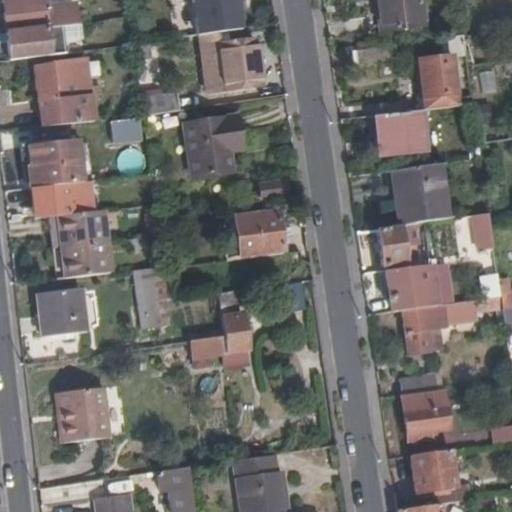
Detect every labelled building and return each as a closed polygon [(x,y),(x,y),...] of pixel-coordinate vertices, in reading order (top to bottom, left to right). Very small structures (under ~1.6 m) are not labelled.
[(43,8),(42,0),(1,0),(6,34),(59,28),(76,25),(73,4),(43,8)] [(416,0),(377,0),(382,33),(421,27),(416,0)] [(9,62),(62,56),(59,28),(6,34),(9,62)] [(465,58),(462,36),(434,40),(437,56),(457,53),(458,59),(465,58)] [(260,86),(252,41),(216,46),(224,92),(260,86)] [(145,45),(131,47),(133,63),(148,61),(145,45)] [(396,45),(354,51),(356,64),(397,58),(396,45)] [(421,111),(472,105),(471,94),(454,96),(449,58),(415,62),(421,111)] [(35,69),(42,128),(94,122),(87,62),(35,69)] [(482,63),(467,65),(468,76),(484,74),(482,63)] [(173,96),(138,101),(141,117),(176,112),(173,96)] [(106,107),(107,120),(136,117),(135,104),(106,107)] [(419,111),(374,117),(379,156),(424,151),(419,111)] [(140,141),(137,119),(107,123),(110,145),(140,141)] [(232,175),(229,153),(228,142),(239,141),(236,119),(184,127),(191,180),(232,175)] [(26,163),(33,222),(47,221),(56,220),(67,218),(63,186),(80,183),(78,160),(83,156),(81,145),(76,143),(75,141),(19,148),(21,164),(26,163)] [(228,142),(229,153),(241,151),(239,141),(228,142)] [(86,144),(81,145),(83,156),(78,160),(80,183),(92,182),(86,144)] [(140,153),(119,153),(118,171),(139,171),(140,153)] [(437,165),(390,172),(399,228),(408,227),(423,224),(445,221),(437,165)] [(258,185),(260,202),(284,199),(282,183),(258,185)] [(282,254),(276,213),(234,219),(240,260),(282,254)] [(67,218),(56,220),(59,249),(63,279),(102,274),(95,215),(67,218)] [(491,237),(488,215),(473,217),(475,230),(478,251),(486,251),(492,250),(491,237)] [(47,221),(51,250),(59,249),(56,220),(47,221)] [(399,228),(376,231),(381,268),(406,265),(404,248),(411,247),(408,227),(399,228)] [(54,281),(63,279),(59,249),(51,250),(54,281)] [(444,266),(429,267),(434,307),(449,305),(444,266)] [(165,302),(161,267),(129,271),(137,332),(156,329),(153,304),(165,302)] [(429,267),(383,273),(389,313),(401,312),(434,307),(429,267)] [(511,279),(497,282),(498,294),(511,291),(511,279)] [(302,283),(290,285),(293,309),(304,307),(302,283)] [(36,338),(83,332),(77,287),(30,293),(36,338)] [(234,293),(216,295),(222,341),(189,345),(192,362),(208,360),(248,354),(242,317),(237,318),(234,293)] [(501,312),(501,307),(499,298),(493,299),(449,305),(434,307),(401,312),(407,358),(429,355),(426,331),(446,329),(445,320),(501,312)] [(511,322),(511,305),(501,307),(501,312),(503,324),(511,322)] [(208,360),(192,362),(193,372),(210,370),(208,360)] [(398,381),(400,397),(402,397),(431,392),(429,377),(398,381)] [(101,391),(59,397),(63,423),(57,424),(60,448),(109,441),(101,391)] [(431,392),(402,397),(408,442),(430,439),(429,433),(447,431),(442,391),(431,392)] [(63,423),(59,397),(53,398),(57,424),(63,423)] [(491,446),(511,442),(511,427),(490,430),(491,446)] [(439,507),(457,504),(449,451),(409,458),(415,495),(431,493),(433,508),(439,507)] [(276,474),(274,456),(235,462),(240,511),(285,511),(280,473),(276,474)] [(192,511),(186,469),(177,471),(156,473),(159,495),(167,493),(169,511),(192,511)] [(129,511),(128,495),(93,500),(95,511),(129,511)]
